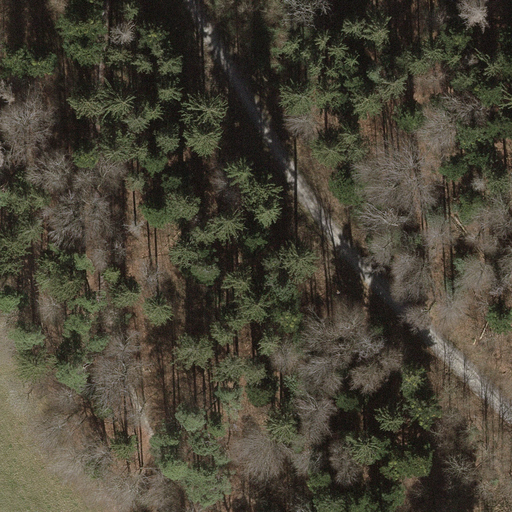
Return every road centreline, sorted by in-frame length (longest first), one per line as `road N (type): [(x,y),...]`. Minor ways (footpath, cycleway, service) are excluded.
road 1 (track): [(188,0),(303,193),(406,315),(511,415)]
road 2 (track): [(153,511),(154,472),(96,277),(107,0)]
